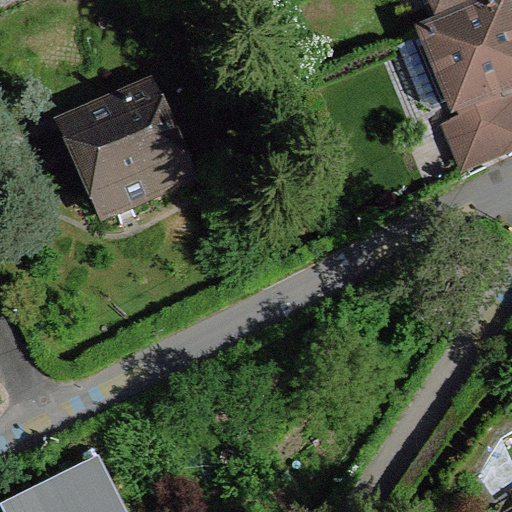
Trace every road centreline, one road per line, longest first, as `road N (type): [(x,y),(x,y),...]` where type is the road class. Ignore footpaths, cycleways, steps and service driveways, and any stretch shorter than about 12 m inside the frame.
road 1 (residential): [(511,187),(0,441)]
road 2 (residential): [(511,290),(365,511)]
